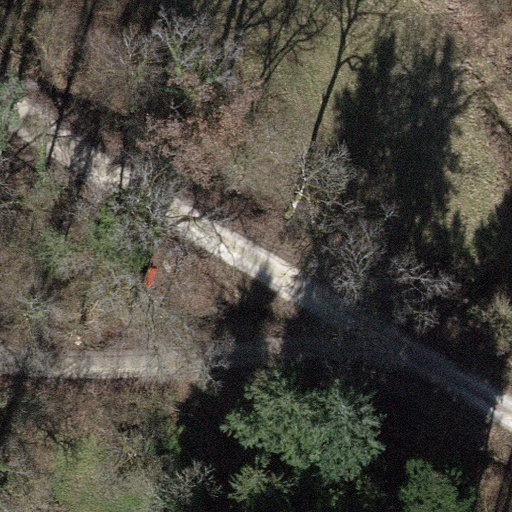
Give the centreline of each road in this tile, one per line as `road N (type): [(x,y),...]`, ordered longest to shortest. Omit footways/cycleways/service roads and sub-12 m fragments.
road 1 (track): [(0,101),(35,131),(511,406)]
road 2 (track): [(0,344),(118,359),(368,319)]
